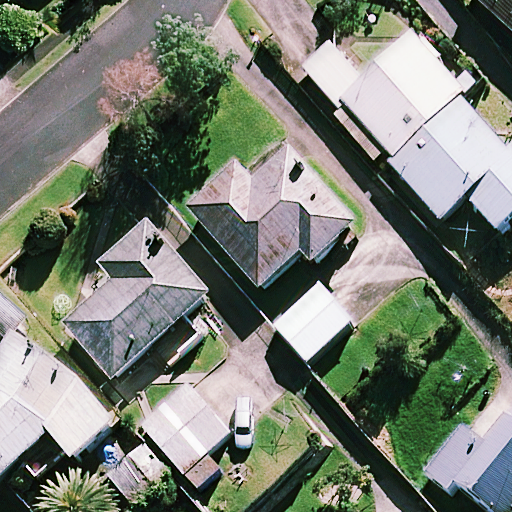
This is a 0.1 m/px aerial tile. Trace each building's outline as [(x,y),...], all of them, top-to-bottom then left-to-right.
[(511,0),(470,0),(511,39),(511,0)] [(511,229),(511,156),(465,105),(476,95),(423,38),(400,60),(370,88),(334,49),(306,75),(342,115),(335,121),(378,167),(383,162),(444,228),(468,206),(500,241),(511,229)] [(357,237),(276,143),(191,217),(262,299),(304,262),(314,274),(357,237)] [(116,290),(67,332),(116,389),(153,356),(169,374),(211,337),(198,321),(214,307),(147,230),(99,271),(116,290)] [(352,330),(319,294),(276,332),(309,369),(352,330)] [(28,326),(0,300),(0,340),(8,348),(28,326)] [(79,405),(32,350),(0,377),(0,489),(24,470),(39,487),(67,463),(75,473),(117,438),(84,400),(79,405)] [(220,477),(166,412),(144,431),(198,496),(220,477)] [(511,511),(511,426),(501,418),(483,441),(468,429),(435,469),(427,479),(453,499),(458,493),(482,511),(511,511)] [(143,511),(156,502),(129,467),(109,482),(131,511),(143,511)]
